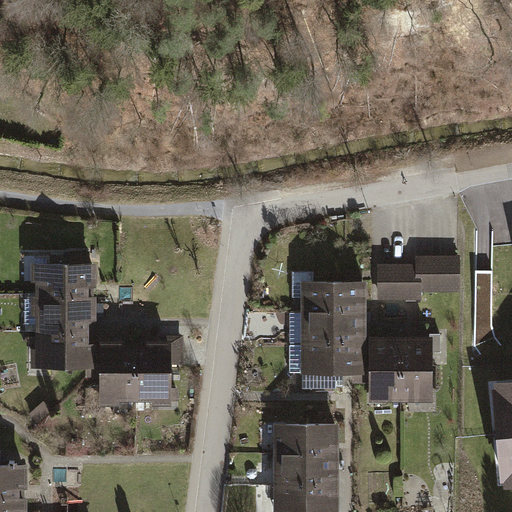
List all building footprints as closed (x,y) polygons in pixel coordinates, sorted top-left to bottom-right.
[(415,260),(376,261),(377,298),(420,297),(420,290),(458,289),(458,253),(415,253),(415,260)] [(95,269),(30,270),(30,312),(35,312),(35,346),(31,346),(31,361),(97,360),(97,336),(91,337),(90,301),(96,301),(95,269)] [(299,296),(299,306),(363,306),(363,300),(363,276),(313,276),(313,269),(292,269),(292,296),(299,296)] [(363,326),(363,306),(299,306),(299,341),(363,341),(363,326)] [(369,396),(401,396),(400,331),(393,331),(368,332),(369,396)] [(408,331),(400,331),(401,396),(432,395),(431,331),(408,331)] [(122,336),(97,336),(97,360),(98,405),(127,404),(127,397),(152,396),(152,404),(178,403),(178,392),(171,392),(170,365),(184,364),(183,335),(146,336),(146,344),(122,345),(122,336)] [(363,349),(363,341),(299,341),(299,369),(363,368),(363,349)] [(511,380),(490,382),(502,491),(511,490),(511,380)] [(273,419),(273,449),(337,449),(336,446),(336,419),(273,419)] [(273,449),(273,480),(337,480),(336,475),(337,449),(273,449)] [(24,511),(25,467),(0,466),(0,511),(24,511)] [(273,480),(273,510),(336,510),(337,486),(337,480),(273,480)]
